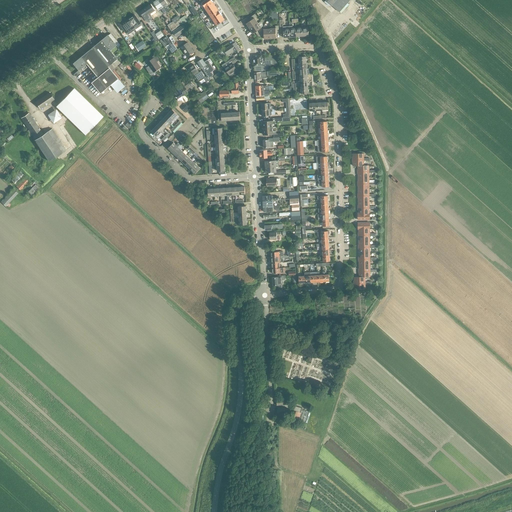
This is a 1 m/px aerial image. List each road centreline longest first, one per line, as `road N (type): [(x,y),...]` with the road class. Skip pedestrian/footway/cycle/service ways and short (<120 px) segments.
road 1 (residential): [(264,295),(339,287),(338,102),(320,48),(248,50)]
road 2 (track): [(358,339),(385,288),(386,169),(319,0)]
road 3 (track): [(229,290),(55,126),(42,123),(13,83)]
road 4 (unclassified): [(214,511),(239,404),(237,312),(246,297),(264,295)]
road 5 (residential): [(256,176),(185,176),(141,133),(155,97)]
road 6 (secondary): [(0,92),(136,0)]
road 7 (residential): [(273,421),(264,295)]
road 8 (residential): [(256,176),(248,50)]
